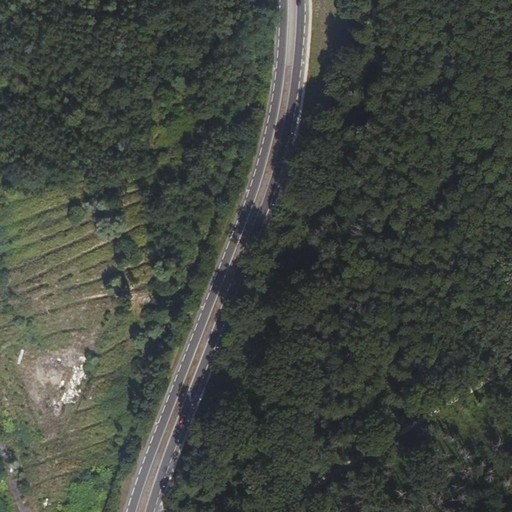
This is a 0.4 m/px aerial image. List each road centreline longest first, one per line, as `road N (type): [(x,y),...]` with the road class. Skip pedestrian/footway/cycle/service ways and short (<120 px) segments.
road 1 (secondary): [(281,0),(278,70),(258,170),(128,511)]
road 2 (secondary): [(146,511),(273,176),(289,109),(298,0)]
road 3 (track): [(511,356),(252,511)]
